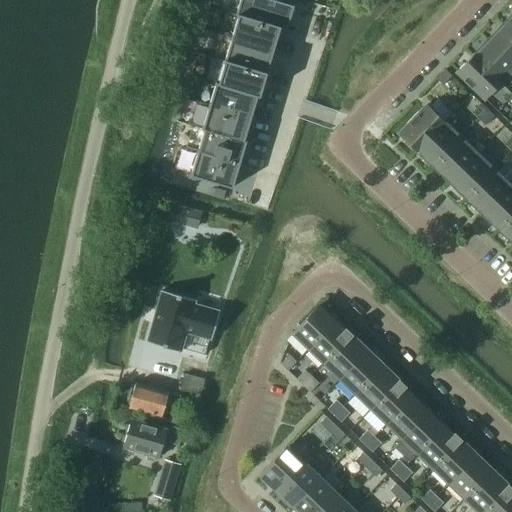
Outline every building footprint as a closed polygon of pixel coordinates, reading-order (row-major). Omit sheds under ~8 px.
[(240,0),(236,15),(287,30),(287,29),(293,11),(294,6),(272,0),(240,0)] [(238,17),(231,38),(273,51),(273,50),(279,31),(280,29),(286,31),(287,30),(236,15),(235,16),(238,17)] [(511,34),(504,27),(498,34),(496,32),(487,41),(511,64),(511,34)] [(231,38),(224,61),(266,74),(273,51),(231,38)] [(511,71),(511,64),(487,41),(479,49),(481,52),(474,59),(500,84),(511,71)] [(500,84),(474,59),(468,65),(466,63),(457,72),(485,100),(500,84)] [(216,82),(215,83),(259,96),(265,77),(266,74),(224,61),(218,83),(216,82)] [(443,86),(452,76),(445,70),(436,79),(443,86)] [(215,83),(208,106),(251,119),(251,116),(256,99),(257,97),(259,97),(259,96),(215,83)] [(481,103),(472,113),(479,119),(487,110),(481,103)] [(208,106),(202,129),(246,142),(246,141),(244,140),(245,138),(251,119),(208,106)] [(418,150),(444,122),(427,106),(419,114),(418,113),(407,124),(408,125),(398,136),(416,152),(418,150)] [(494,117),(487,110),(479,119),(485,126),(494,117)] [(460,138),(444,122),(418,150),(423,154),(420,157),(432,168),(460,138)] [(203,130),(197,152),(239,165),(246,142),(202,129),(201,130),(203,130)] [(450,181),(477,154),(460,138),(432,168),(443,178),(445,176),(450,181)] [(197,152),(190,176),(232,189),(239,165),(197,152)] [(465,199),(493,169),(477,154),(450,181),(456,186),(453,188),(465,199)] [(483,213),(510,185),(493,169),(465,199),(476,210),(478,208),(483,213)] [(511,215),(511,187),(510,185),(483,213),(489,218),(486,220),(498,231),(511,215)] [(201,214),(174,207),(170,220),(197,227),(201,214)] [(511,215),(498,231),(509,242),(511,239),(511,240),(511,215)] [(147,343),(181,352),(186,333),(211,340),(219,312),(194,305),(195,301),(162,291),(147,343)] [(309,349),(336,321),(320,305),(292,334),(309,349)] [(351,336),(352,336),(353,335),(345,328),(344,329),(336,321),(309,349),(324,364),(351,336)] [(367,351),(352,336),(351,336),(324,364),(340,379),(367,351)] [(355,394),(382,366),(367,351),(340,379),(355,394)] [(289,356),(280,365),(287,371),(296,362),(289,356)] [(207,367),(188,362),(180,391),(199,396),(207,367)] [(398,381),(398,380),(382,366),(355,394),(371,409),(398,381)] [(303,387),(312,377),(305,371),(296,380),(303,387)] [(318,384),(312,377),(303,387),(310,393),(318,384)] [(386,424),(414,396),(405,388),(406,387),(399,380),(398,380),(398,381),(371,409),(386,424)] [(128,397),(127,403),(129,406),(129,409),(147,415),(146,419),(157,422),(158,418),(161,418),(166,402),(177,405),(180,397),(136,384),(132,395),(128,397)] [(402,439),(429,411),(414,396),(386,424),(402,439)] [(334,416),(343,407),(336,401),(327,410),(334,416)] [(350,414),(343,407),(334,416),(341,423),(350,414)] [(418,454),(445,426),(429,411),(402,439),(418,454)] [(337,428),(326,417),(319,424),(331,435),(334,432),(337,428)] [(158,459),(166,430),(131,421),(123,449),(158,459)] [(460,441),(461,441),(462,440),(454,433),(453,434),(445,426),(418,454),(433,469),(460,441)] [(345,435),(337,428),(334,432),(331,435),(338,442),(345,435)] [(365,446),(374,437),(367,431),(358,440),(365,446)] [(381,444),(374,437),(365,446),(372,453),(381,444)] [(476,456),(461,441),(460,441),(433,469),(449,484),(476,456)] [(276,492),(304,463),(303,463),(287,447),(259,476),(276,492)] [(367,463),(370,460),(363,453),(357,459),(364,466),(367,463)] [(292,508),(320,479),(321,479),(328,472),(310,456),(303,463),(304,463),(276,492),(292,508)] [(464,499),(492,471),(476,456),(449,484),(464,499)] [(382,471),(370,460),(367,463),(364,466),(376,478),(382,471)] [(163,461),(160,473),(178,479),(181,466),(163,461)] [(396,476),(405,467),(398,461),(390,470),(396,476)] [(412,473),(405,467),(396,476),(403,483),(412,473)] [(481,511),(507,486),(507,485),(492,471),(464,499),(477,511),(481,511)] [(296,511),(320,511),(337,495),(321,479),(320,479),(292,508),(296,511)] [(403,491),(396,484),(389,491),(397,498),(400,495),(403,491)] [(510,511),(511,511),(511,488),(508,484),(507,485),(507,486),(481,511),(510,511)] [(427,506),(436,497),(430,490),(421,500),(427,506)] [(410,498),(403,491),(400,495),(397,498),(404,505),(410,498)] [(351,511),(353,510),(337,495),(320,511),(351,511)] [(434,511),(443,503),(436,497),(427,506),(433,511),(434,511)]
